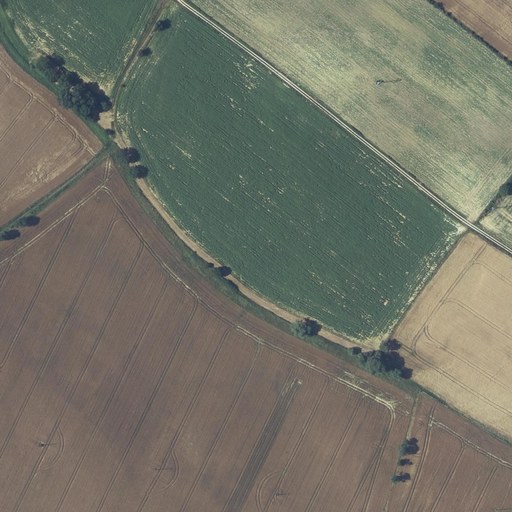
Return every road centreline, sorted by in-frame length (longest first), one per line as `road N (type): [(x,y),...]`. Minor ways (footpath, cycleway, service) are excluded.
road 1 (unclassified): [(179,0),(511,252)]
road 2 (track): [(0,15),(21,50),(109,146)]
road 3 (track): [(168,0),(117,89),(109,146)]
road 4 (track): [(0,233),(109,146)]
